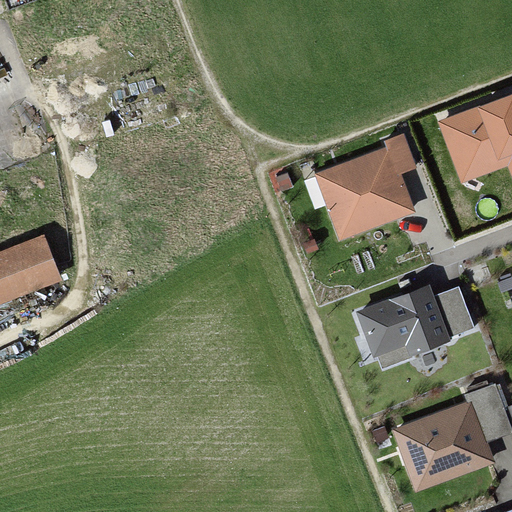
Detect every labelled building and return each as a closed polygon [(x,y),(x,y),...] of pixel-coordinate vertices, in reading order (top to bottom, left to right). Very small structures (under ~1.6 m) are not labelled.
[(511,93),(439,121),(462,183),(508,166),(511,175),(511,93)] [(418,168),(404,132),(383,140),(386,147),(315,174),(340,240),(415,211),(401,174),(418,168)] [(48,235),(0,253),(0,304),(65,278),(48,235)] [(434,295),(429,284),(356,312),(373,358),(407,346),(411,357),(451,342),(449,337),(474,328),(459,286),(434,295)] [(472,400),(395,430),(420,493),(497,462),(472,400)]
